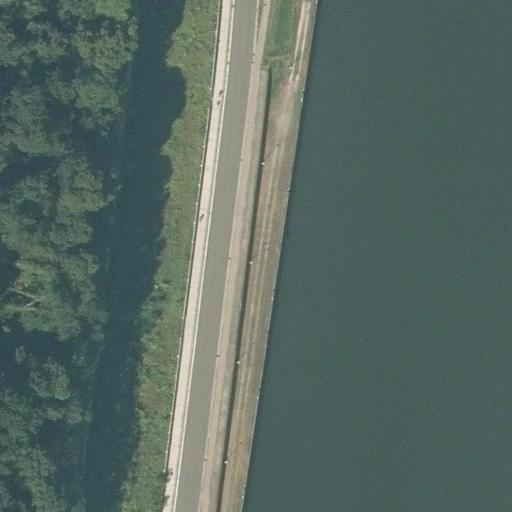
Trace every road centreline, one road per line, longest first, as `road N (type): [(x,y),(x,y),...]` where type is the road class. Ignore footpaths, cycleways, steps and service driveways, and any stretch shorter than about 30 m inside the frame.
road 1 (tertiary): [(245,0),(185,511)]
road 2 (track): [(300,28),(225,511)]
